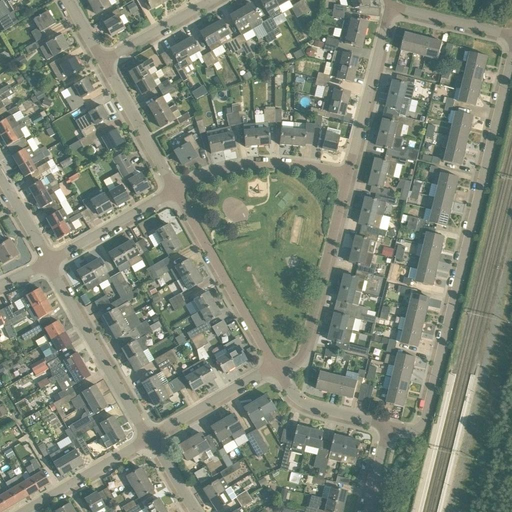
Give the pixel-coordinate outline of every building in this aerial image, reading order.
[(0,0),(0,24),(5,32),(19,22),(13,12),(10,14),(1,0),(0,0)] [(90,0),(89,1),(96,14),(110,6),(106,0),(90,0)] [(135,0),(143,13),(167,0),(135,0)] [(278,7),(273,0),(259,0),(269,17),(270,18),(271,17),(273,20),(282,15),(278,7)] [(309,11),(302,0),(301,0),(296,3),(303,14),(309,11)] [(369,4),(367,0),(345,0),(348,9),(369,4)] [(131,14),(138,10),(133,3),(126,7),(131,14)] [(252,30),(261,25),(260,23),(261,23),(251,3),(240,9),(252,30)] [(296,18),(303,14),(296,3),(290,7),(296,18)] [(345,13),(346,6),(333,5),(332,11),(345,13)] [(107,30),(111,36),(124,29),(118,19),(122,17),(117,9),(99,20),(105,32),(107,30)] [(252,53),(246,42),(242,36),(252,30),(240,9),(229,15),(240,35),(236,37),(242,48),(247,56),(252,53)] [(19,10),(17,17),(25,19),(26,12),(19,10)] [(55,24),(47,11),(33,20),(38,28),(30,32),(36,42),(47,36),(44,30),(55,24)] [(270,18),(266,20),(275,37),(280,34),(273,20),(271,17),(270,18)] [(344,30),(364,34),(367,23),(346,18),(345,22),(343,21),(341,29),(344,30)] [(232,40),(221,20),(210,26),(222,46),(226,44),(232,54),(242,48),(236,37),(232,40)] [(260,23),(261,25),(267,36),(264,37),(268,44),(276,39),(275,37),(266,20),(261,23),(260,23)] [(199,32),(210,52),(212,51),(222,46),(210,26),(199,32)] [(361,47),(364,34),(344,30),(341,29),(339,38),(341,38),(340,42),(361,47)] [(417,36),(405,33),(401,51),(413,54),(417,36)] [(68,48),(61,35),(45,45),(52,57),(68,48)] [(430,39),(417,36),(413,54),(425,57),(430,39)] [(191,37),(181,43),(189,57),(199,52),(191,37)] [(325,43),(337,46),(339,41),(326,38),(325,43)] [(442,42),(430,39),(425,57),(438,60),(442,42)] [(39,48),(36,42),(25,48),(28,54),(39,48)] [(169,49),(180,69),(182,68),(192,63),(189,57),(181,43),(169,49)] [(337,46),(325,43),(323,50),(334,52),(335,53),(336,52),(337,46)] [(445,51),(451,53),(453,45),(447,43),(445,51)] [(304,56),(300,50),(293,54),(296,60),(304,56)] [(210,52),(206,54),(213,65),(218,62),(212,51),(210,52)] [(358,58),(336,52),(335,53),(334,52),(331,64),(332,64),(355,70),(358,58)] [(485,69),(488,57),(470,52),(467,65),(485,69)] [(165,53),(159,56),(166,67),(172,64),(165,53)] [(213,65),(206,54),(200,57),(207,68),(213,65)] [(19,67),(27,63),(23,55),(15,59),(19,67)] [(81,70),(74,57),(62,64),(60,58),(49,64),(55,76),(61,72),(64,79),(81,70)] [(142,65),(129,72),(135,83),(154,72),(157,71),(151,60),(142,65)] [(332,64),(330,76),(352,82),(355,70),(332,64)] [(397,65),(395,72),(403,74),(405,67),(397,65)] [(439,74),(441,67),(435,65),(433,72),(439,74)] [(464,77),(482,82),(485,69),(467,65),(464,77)] [(443,72),(450,74),(452,68),(444,66),(443,72)] [(188,79),(182,68),(180,69),(177,71),(183,82),(188,79)] [(206,77),(214,76),(213,68),(205,69),(206,77)] [(416,69),(414,77),(420,78),(422,71),(416,69)] [(142,95),(157,86),(154,82),(158,80),(154,72),(135,83),(142,95)] [(249,72),(242,76),(245,82),(252,78),(249,72)] [(449,80),(450,74),(443,72),(441,78),(449,80)] [(330,76),(318,73),(317,79),(328,82),(330,76)] [(18,84),(24,81),(20,75),(15,78),(18,84)] [(275,85),(285,86),(286,75),(276,75),(275,85)] [(34,84),(36,78),(29,76),(24,79),(27,83),(34,84)] [(393,81),(390,94),(404,98),(409,99),(410,99),(415,80),(397,76),(395,81),(393,81)] [(461,89),(479,94),(482,82),(464,77),(461,89)] [(93,92),(86,78),(67,89),(70,96),(65,99),(72,112),(85,104),(81,98),(93,92)] [(322,98),(326,99),(347,104),(349,93),(327,87),(328,82),(317,79),(315,85),(325,88),(322,98)] [(168,80),(157,86),(160,91),(171,85),(168,80)] [(0,89),(0,95),(11,89),(9,85),(0,89)] [(38,100),(44,97),(37,85),(31,89),(35,94),(34,94),(38,100)] [(160,92),(163,97),(164,97),(169,94),(174,91),(171,85),(160,92)] [(11,89),(0,95),(0,115),(7,111),(1,102),(14,94),(11,89)] [(198,89),(192,93),(196,100),(202,96),(198,89)] [(458,102),(476,106),(479,94),(461,89),(458,102)] [(404,98),(390,94),(387,106),(395,109),(393,116),(404,118),(409,99),(404,98)] [(167,103),(163,97),(162,98),(161,97),(147,105),(154,116),(174,105),(171,100),(167,103)] [(49,108),(52,101),(44,98),(41,105),(49,108)] [(329,113),(343,117),(347,104),(326,99),(322,111),(310,108),(309,114),(315,115),(315,116),(321,117),(328,119),(329,113)] [(174,105),(154,116),(160,128),(176,119),(172,113),(177,110),(174,105)] [(240,112),(239,105),(231,106),(231,108),(232,113),(235,126),(240,124),(238,113),(240,112)] [(0,135),(0,136),(29,119),(26,116),(22,118),(15,122),(12,116),(18,112),(20,112),(16,106),(7,111),(0,115),(0,135)] [(93,126),(108,118),(101,106),(87,114),(81,117),(87,128),(82,131),(85,137),(96,131),(93,126)] [(256,124),(258,146),(269,145),(267,123),(274,123),(274,110),(263,110),(263,123),(256,124)] [(187,112),(176,119),(179,124),(190,117),(187,112)] [(474,116),(456,112),(453,124),(471,129),(474,116)] [(226,115),(229,127),(230,127),(235,126),(232,113),(226,114),(226,115)] [(40,115),(32,120),(34,124),(43,120),(40,115)] [(393,116),(392,122),(383,120),(380,133),(400,138),(403,125),(411,127),(412,120),(404,118),(393,116)] [(29,119),(0,136),(9,151),(26,141),(20,130),(31,124),(29,119)] [(205,132),(202,120),(196,122),(200,134),(205,132)] [(294,124),(281,122),(279,145),(292,146),(294,124)] [(245,147),(258,146),(256,124),(243,125),(245,147)] [(294,124),(292,146),(304,147),(304,143),(311,144),(313,128),(313,126),(294,124)] [(468,141),(471,129),(453,124),(450,137),(468,141)] [(436,126),(428,125),(427,131),(434,133),(436,126)] [(235,148),(230,127),(229,127),(218,129),(218,131),(223,151),(235,148)] [(107,151),(122,143),(115,130),(104,136),(100,128),(96,131),(85,137),(78,141),(83,149),(94,143),(96,148),(103,144),(107,151)] [(206,134),(210,154),(223,151),(218,131),(206,134)] [(317,148),(334,153),(339,136),(321,131),(317,148)] [(400,138),(380,133),(377,146),(387,148),(385,154),(407,160),(416,162),(419,150),(407,147),(406,149),(401,147),(403,139),(400,138)] [(174,152),(181,165),(188,162),(195,158),(192,152),(200,148),(195,140),(198,139),(196,135),(195,134),(192,136),(191,134),(182,139),(186,145),(174,152)] [(450,137),(447,149),(465,153),(468,141),(450,137)] [(12,156),(18,167),(47,150),(45,146),(39,150),(39,149),(32,152),(29,147),(26,141),(9,151),(12,156)] [(462,166),(465,153),(447,149),(444,161),(462,166)] [(24,177),(29,174),(36,170),(33,165),(50,155),(47,150),(18,167),(24,177)] [(129,182),(137,195),(149,188),(145,182),(146,182),(145,181),(144,181),(140,173),(135,175),(123,154),(111,160),(118,172),(125,184),(129,182)] [(384,161),(376,159),(372,172),(387,176),(394,177),(397,164),(406,167),(407,160),(385,154),(384,161)] [(70,157),(60,163),(63,169),(73,164),(70,157)] [(439,165),(441,159),(433,157),(431,163),(439,165)] [(46,163),(37,169),(40,174),(50,169),(46,163)] [(109,191),(117,206),(128,200),(121,186),(125,184),(118,172),(109,178),(115,188),(109,191)] [(387,176),(372,172),(369,185),(372,186),(370,192),(376,194),(387,196),(389,190),(384,188),(387,176)] [(438,185),(456,190),(459,177),(438,172),(437,174),(436,174),(434,184),(438,185)] [(406,201),(409,191),(411,182),(404,180),(399,199),(402,200),(406,201)] [(43,187),(40,181),(38,182),(28,188),(34,198),(58,185),(56,182),(48,186),(48,185),(43,187)] [(34,198),(40,209),(42,208),(44,212),(59,204),(54,194),(61,190),(58,185),(34,198)] [(438,185),(435,198),(453,202),(456,190),(438,185)] [(410,198),(411,198),(417,200),(419,194),(412,192),(410,198)] [(86,209),(92,220),(112,209),(103,194),(90,202),(88,198),(82,201),(86,209)] [(366,198),(363,211),(383,216),(386,203),(396,205),(397,199),(387,196),(376,194),(374,200),(366,198)] [(432,210),(450,214),(453,202),(435,198),(432,210)] [(47,218),(46,219),(51,229),(80,213),(77,209),(66,215),(59,204),(44,212),(47,218)] [(58,240),(75,230),(71,223),(82,217),(86,224),(93,220),(92,220),(86,209),(80,213),(51,229),(58,240)] [(447,227),(450,214),(432,210),(429,223),(447,227)] [(363,211),(359,224),(361,225),(360,231),(379,235),(385,237),(387,231),(380,229),(383,216),(363,211)] [(408,222),(424,226),(426,220),(410,217),(402,215),(401,220),(408,222)] [(424,226),(408,222),(406,229),(423,233),(424,226)] [(175,235),(168,224),(154,232),(160,244),(175,235)] [(356,236),(356,237),(353,249),(374,254),(379,235),(360,231),(358,237),(356,236)] [(427,233),(426,234),(424,245),(441,249),(444,237),(427,233)] [(181,247),(175,235),(160,244),(167,255),(181,247)] [(143,239),(137,242),(143,254),(149,250),(143,239)] [(0,245),(0,262),(1,264),(18,255),(9,240),(0,245)] [(130,240),(119,247),(130,267),(142,261),(130,240)] [(396,252),(404,254),(405,247),(398,245),(396,252)] [(421,257),(438,262),(441,249),(424,245),(421,257)] [(108,253),(119,273),(120,272),(120,273),(130,267),(119,247),(108,253)] [(374,254),(353,249),(349,263),(358,265),(356,271),(369,274),(373,276),(376,266),(371,264),(374,254)] [(168,256),(151,266),(154,272),(165,266),(171,262),(168,256)] [(418,269),(436,274),(438,262),(421,257),(418,269)] [(98,285),(109,279),(109,278),(99,259),(87,265),(98,285)] [(188,259),(169,270),(176,281),(195,270),(188,259)] [(87,265),(76,271),(87,291),(98,285),(87,265)] [(151,266),(146,269),(152,280),(157,277),(154,272),(151,266)] [(168,271),(165,266),(154,272),(157,277),(168,271)] [(433,286),(436,274),(418,269),(415,282),(433,286)] [(201,282),(195,270),(176,281),(182,292),(201,282)] [(345,275),(341,288),(362,294),(365,280),(367,281),(369,274),(356,271),(355,277),(345,275)] [(119,273),(114,275),(119,285),(125,282),(120,273),(120,272),(119,273)] [(109,278),(109,279),(114,288),(119,285),(114,275),(109,278)] [(404,277),(403,283),(403,284),(410,286),(412,279),(404,277)] [(125,282),(119,285),(126,295),(131,292),(125,282)] [(126,295),(119,285),(114,288),(120,298),(126,295)] [(151,296),(157,293),(153,286),(148,289),(151,296)] [(408,295),(409,289),(410,288),(402,287),(400,293),(408,295)] [(362,294),(341,288),(338,301),(341,301),(339,308),(346,309),(368,315),(370,309),(359,306),(362,294)] [(9,306),(2,309),(8,321),(20,314),(28,310),(34,307),(45,300),(38,289),(20,299),(24,307),(12,313),(9,306)] [(120,298),(124,304),(135,298),(131,292),(126,295),(120,298)] [(213,303),(207,292),(193,300),(199,312),(213,303)] [(153,303),(160,300),(157,294),(151,297),(153,303)] [(179,294),(168,300),(171,306),(182,299),(179,294)] [(427,311),(430,298),(412,294),(409,306),(427,311)] [(99,311),(110,304),(105,296),(94,302),(99,311)] [(182,299),(171,306),(174,311),(185,305),(182,299)] [(34,307),(40,318),(52,311),(45,300),(34,307)] [(190,316),(196,328),(207,322),(220,315),(213,303),(199,312),(190,316)] [(109,328),(129,316),(122,305),(117,308),(102,316),(109,328)] [(406,318),(424,323),(427,311),(409,306),(406,318)] [(344,316),(335,313),(331,327),(352,332),(355,319),(376,324),(377,317),(368,315),(346,309),(344,316)] [(22,318),(30,314),(28,310),(20,314),(22,318)] [(381,312),(380,319),(385,320),(384,322),(389,323),(390,317),(388,317),(389,314),(381,312)] [(154,323),(160,320),(158,315),(151,319),(154,323)] [(115,339),(135,328),(134,327),(135,327),(129,316),(109,328),(115,339)] [(403,331),(420,335),(424,323),(406,318),(403,331)] [(226,326),(223,321),(222,320),(211,327),(214,333),(226,326)] [(57,321),(44,329),(47,334),(43,336),(47,342),(64,332),(57,321)] [(135,328),(137,333),(149,326),(146,321),(135,327),(134,327),(135,328)] [(211,327),(207,322),(196,328),(187,333),(190,339),(195,336),(201,333),(211,327)] [(16,336),(10,325),(4,327),(10,339),(16,336)] [(40,325),(20,336),(24,341),(43,330),(40,325)] [(149,326),(137,333),(141,338),(152,332),(149,326)] [(352,332),(331,327),(328,340),(336,342),(335,347),(347,351),(352,332)] [(400,343),(417,347),(420,335),(403,331),(400,343)] [(70,344),(64,332),(47,342),(45,343),(51,354),(43,359),(46,364),(60,356),(57,351),(63,348),(64,349),(65,348),(65,347),(70,344)] [(195,336),(201,347),(207,343),(201,333),(195,336)] [(196,350),(201,347),(195,336),(190,339),(196,350)] [(395,347),(397,341),(380,337),(379,343),(388,345),(395,347)] [(241,346),(237,339),(223,348),(226,353),(234,367),(246,361),(238,347),(241,346)] [(128,360),(142,352),(136,341),(121,349),(128,360)] [(394,353),(395,347),(388,345),(386,351),(394,353)] [(337,359),(338,352),(326,349),(325,355),(337,359)] [(164,353),(167,359),(171,364),(176,361),(170,350),(164,353)] [(134,372),(148,363),(142,352),(128,360),(134,372)] [(58,379),(83,365),(76,353),(63,361),(60,356),(46,364),(49,370),(58,365),(61,371),(55,375),(47,380),(50,384),(58,379)] [(167,359),(164,353),(153,360),(154,360),(153,361),(156,365),(167,359)] [(226,353),(215,359),(224,374),(234,367),(226,353)] [(395,366),(413,370),(416,357),(398,353),(395,366)] [(351,356),(345,354),(343,361),(349,363),(351,356)] [(195,371),(203,385),(215,378),(203,358),(192,365),(195,371)] [(159,371),(171,364),(167,359),(156,365),(159,371)] [(32,365),(35,370),(44,366),(41,360),(32,365)] [(66,379),(71,387),(89,376),(83,365),(58,379),(60,383),(66,379)] [(184,377),(192,391),(203,385),(195,371),(192,365),(181,371),(184,377)] [(392,378),(410,382),(413,370),(395,366),(392,378)] [(366,371),(365,371),(359,369),(357,377),(364,379),(366,371)] [(333,375),(321,372),(316,390),(329,393),(333,375)] [(368,372),(368,374),(367,379),(374,380),(376,374),(368,372)] [(162,387),(156,375),(141,384),(148,395),(162,387)] [(345,378),(333,375),(329,393),(341,396),(345,378)] [(178,377),(172,380),(179,391),(184,388),(178,377)] [(357,381),(345,378),(341,396),(353,399),(357,381)] [(389,390),(407,394),(410,382),(392,378),(389,390)] [(148,395),(154,406),(173,395),(167,384),(162,387),(148,395)] [(81,393),(81,394),(77,397),(76,397),(77,398),(82,407),(101,396),(94,385),(81,393)] [(361,387),(358,399),(370,402),(373,390),(361,387)] [(72,392),(70,388),(58,394),(61,399),(72,392)] [(386,403),(403,407),(407,394),(389,390),(386,403)] [(77,397),(74,391),(72,392),(61,399),(56,401),(52,404),(61,419),(65,417),(60,407),(72,400),(77,398),(76,397),(77,397)] [(255,402),(268,424),(273,420),(269,413),(275,410),(270,402),(271,402),(269,400),(266,395),(255,402)] [(107,407),(101,396),(82,407),(85,412),(83,414),(80,419),(69,426),(69,428),(73,433),(83,427),(93,421),(91,417),(107,407)] [(268,424),(255,402),(244,408),(246,413),(246,414),(247,416),(248,415),(256,430),(268,424)] [(382,405),(371,402),(369,411),(380,414),(382,405)] [(233,441),(244,434),(237,421),(238,421),(236,419),(233,414),(221,421),(233,441)] [(119,427),(112,416),(92,427),(96,434),(103,430),(106,434),(119,427)] [(233,441),(221,421),(210,427),(213,432),(214,435),(215,434),(222,447),(233,441)] [(294,435),(293,439),(291,450),(291,452),(303,455),(305,446),(309,430),(296,426),(295,432),(294,432),(294,434),(294,435)] [(83,427),(73,433),(75,438),(81,435),(86,432),(83,427)] [(104,443),(107,449),(125,438),(119,427),(106,434),(109,440),(104,443)] [(71,443),(59,450),(71,470),(82,463),(74,448),(79,445),(75,438),(73,433),(69,428),(64,431),(71,443)] [(286,443),(287,437),(289,431),(283,429),(280,441),(286,443)] [(322,433),(309,430),(305,446),(317,449),(319,441),(320,441),(321,438),(320,438),(322,433)] [(250,432),(245,436),(257,458),(263,454),(253,437),(250,432)] [(200,433),(189,440),(201,460),(202,462),(208,459),(204,452),(209,449),(212,454),(217,451),(208,435),(203,438),(200,433)] [(253,437),(263,454),(269,451),(258,434),(253,437)] [(91,453),(87,445),(81,435),(75,438),(79,445),(86,456),(91,453)] [(346,438),(334,435),(333,435),(332,441),(331,441),(331,443),(329,454),(323,452),(319,468),(316,478),(322,479),(327,459),(340,463),(346,438)] [(340,463),(352,466),(356,450),(357,450),(358,447),(357,447),(358,441),(346,438),(340,463)] [(201,460),(189,440),(178,446),(181,451),(180,451),(181,454),(182,453),(187,461),(192,458),(195,464),(201,460)] [(36,445),(43,457),(49,454),(42,442),(36,445)] [(14,445),(15,454),(24,454),(24,445),(14,445)] [(223,448),(217,451),(227,468),(232,465),(223,448)] [(291,450),(285,448),(282,461),(288,462),(290,452),(291,450)] [(14,455),(11,449),(4,453),(7,459),(14,455)] [(48,456),(60,476),(71,470),(59,450),(48,456)] [(313,467),(319,468),(323,452),(317,451),(313,467)] [(32,466),(26,469),(31,478),(38,490),(48,484),(34,460),(30,462),(32,466)] [(222,478),(223,478),(240,468),(237,462),(232,465),(227,468),(219,472),(222,478)] [(211,478),(205,467),(193,474),(200,484),(211,478)] [(140,468),(125,477),(132,488),(147,479),(140,468)] [(13,472),(16,477),(27,496),(38,490),(31,478),(24,481),(17,469),(13,472)] [(16,477),(5,483),(9,490),(16,502),(27,496),(16,477)] [(349,480),(337,477),(335,483),(347,486),(349,480)] [(229,489),(223,478),(222,478),(218,481),(217,480),(203,490),(210,501),(229,489)] [(264,478),(258,482),(261,488),(267,485),(264,478)] [(325,481),(313,478),(311,484),(324,487),(325,481)] [(132,488),(138,499),(153,490),(147,479),(132,488)] [(235,495),(240,490),(236,485),(230,490),(235,495)] [(0,498),(6,509),(16,502),(9,490),(3,494),(0,487),(0,498)] [(346,492),(324,487),(321,499),(344,504),(346,492)] [(107,488),(102,491),(108,502),(113,499),(107,488)] [(216,511),(236,499),(235,498),(229,489),(210,501),(216,511)] [(288,491),(282,489),(279,500),(285,502),(288,491)] [(113,511),(108,502),(102,491),(97,494),(96,492),(84,499),(92,511),(96,511),(104,508),(106,511),(113,511)] [(246,491),(235,498),(236,499),(239,504),(249,497),(246,491)] [(239,504),(242,509),(252,502),(249,497),(239,504)] [(341,511),(344,504),(321,499),(318,498),(317,506),(311,504),(310,508),(306,507),(304,511),(341,511)] [(158,499),(144,508),(143,508),(144,509),(145,511),(161,511),(165,510),(158,499)] [(133,501),(122,507),(124,511),(126,511),(136,506),(133,501)] [(73,511),(69,503),(53,511),(73,511)] [(143,508),(144,508),(141,503),(136,506),(126,511),(138,511),(144,509),(143,508)]
